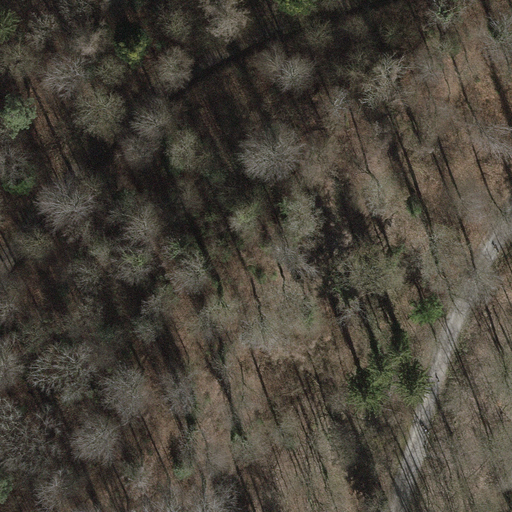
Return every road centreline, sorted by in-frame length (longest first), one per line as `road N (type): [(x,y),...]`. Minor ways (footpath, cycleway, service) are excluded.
road 1 (track): [(356,0),(201,64),(121,127),(41,211),(0,281)]
road 2 (track): [(511,217),(472,276),(397,511)]
